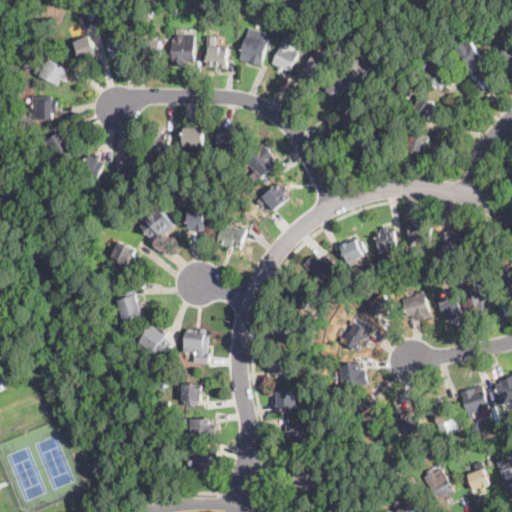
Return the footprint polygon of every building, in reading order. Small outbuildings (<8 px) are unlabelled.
[(41,9),(40,12),(32,10),(33,3),(42,5),(41,9)] [(280,8),(274,14),(270,9),(276,3),(280,8)] [(217,9),(210,14),(206,9),(213,4),(217,9)] [(325,21),(321,29),(314,26),(318,18),(325,21)] [(97,54),(94,56),(91,57),(90,55),(83,58),(75,41),(89,34),(99,53),(97,54)] [(197,34),(198,48),(203,48),(203,61),(187,61),(187,66),(174,66),(173,37),(177,37),(177,34),(197,34)] [(216,34),(216,45),(229,45),(229,67),(208,67),(207,34),(216,34)] [(292,70),(291,71),(273,63),(286,35),(296,40),(291,50),(299,53),(292,70)] [(118,58),(111,58),(111,36),(128,36),(128,58),(118,58)] [(263,40),(265,40),(266,36),(270,38),(264,63),(262,63),(242,58),(248,36),(263,40)] [(511,59),(510,60),(508,60),(507,58),(502,60),(497,47),(502,46),(501,43),(511,38),(511,59)] [(160,39),(160,56),(140,56),(140,39),(160,39)] [(473,71),(472,72),(456,48),(470,39),(486,62),(473,71)] [(341,52),(338,55),(323,77),(318,73),(315,78),(303,69),(316,52),(320,54),(323,50),(329,54),(334,47),(341,52)] [(366,78),(362,84),(354,78),(340,99),(329,92),(356,51),(359,53),(358,54),(375,65),(366,78)] [(69,76),(67,79),(66,81),(61,79),(59,84),(35,72),(44,55),(69,69),(66,74),(69,75),(69,76)] [(434,64),(435,65),(438,61),(453,74),(448,79),(452,82),(447,87),(445,85),(441,89),(421,71),(430,60),(434,64)] [(53,94),(53,99),(58,99),(59,112),(54,112),(54,118),(34,118),(34,114),(31,114),(31,109),(34,109),(34,95),(53,94)] [(436,113),(435,115),(434,115),(433,114),(428,122),(412,113),(422,94),(440,105),(436,113)] [(364,109),(367,116),(373,113),(377,122),(350,136),(340,115),(361,104),(364,109)] [(239,126),(246,128),(237,153),(235,153),(215,145),(221,129),(227,131),(228,127),(231,128),(232,123),(239,126)] [(205,137),(205,146),(184,146),(185,126),(205,127),(205,137)] [(72,150),(57,159),(46,139),(68,127),(74,139),(71,142),(73,145),(70,147),(72,150)] [(169,136),(168,153),(150,152),(151,135),(151,130),(164,131),(164,134),(170,134),(169,136)] [(428,144),(426,151),(421,150),(419,154),(408,151),(414,130),(431,135),(428,144)] [(357,168),(347,149),(376,134),(380,142),(369,148),(375,158),(357,168)] [(275,159),(269,165),(273,168),(258,182),(252,175),(256,170),(250,164),(248,167),(245,163),(263,146),(275,159)] [(140,154),(140,158),(139,179),(132,179),(132,182),(121,182),(123,157),(123,155),(131,155),(131,150),(140,151),(140,154)] [(102,155),(101,156),(100,160),(106,162),(99,179),(88,175),(85,182),(79,179),(89,153),(95,156),(96,152),(102,155)] [(287,199),(286,200),(275,209),(268,200),(261,205),(257,199),(279,182),(290,197),(287,199)] [(166,233),(164,234),(163,235),(161,234),(153,240),(141,223),(163,206),(177,225),(166,233)] [(205,214),(206,229),(206,230),(198,230),(198,227),(190,227),(189,208),(205,208),(205,214)] [(435,218),(434,222),(432,243),(408,241),(410,226),(411,219),(421,220),(421,216),(435,218)] [(241,228),(243,229),(244,226),(248,227),(242,248),(234,246),(233,251),(229,250),(227,249),(228,246),(218,243),(225,220),(230,222),(229,225),(241,228)] [(389,226),(390,230),(395,229),(399,249),(388,251),(389,258),(383,259),(377,230),(382,229),(382,227),(389,226)] [(460,226),(471,230),(463,253),(455,250),(453,257),(440,253),(449,226),(459,229),(460,226)] [(359,239),(361,242),(364,240),(368,250),(364,252),(365,255),(349,262),(341,245),(359,237),(359,239)] [(133,259),(131,264),(127,262),(126,265),(113,260),(121,240),(138,247),(133,259)] [(317,258),(318,259),(321,257),(323,259),(324,257),(341,274),(329,286),(305,263),(313,255),(317,258)] [(313,298),(307,308),(291,298),(302,281),(318,291),(313,298)] [(121,318),(119,318),(115,305),(120,304),(118,299),(122,297),(120,287),(134,283),(142,311),(121,318)] [(478,314),(477,314),(470,289),(493,283),(498,299),(494,300),(495,304),(491,305),(492,310),(478,314)] [(464,314),(460,315),(452,317),(451,314),(445,316),(440,299),(451,295),(449,289),(456,287),(464,314)] [(388,311),(387,311),(380,316),(377,311),(373,314),(367,305),(390,290),(398,304),(388,311)] [(430,310),(432,315),(418,320),(416,313),(409,315),(404,298),(425,292),(430,310)] [(299,319),(298,327),(295,342),(273,337),(274,330),(275,325),(278,326),(280,316),(299,319)] [(10,339),(10,346),(0,345),(0,318),(11,319),(10,339)] [(370,336),(361,352),(341,341),(345,334),(347,336),(356,320),(373,330),(370,336)] [(168,349),(163,356),(142,341),(154,325),(168,334),(165,337),(173,343),(168,349)] [(207,329),(207,333),(206,334),(211,335),(209,352),(211,352),(210,362),(196,361),(197,352),(185,351),(187,330),(199,331),(199,328),(207,329)] [(295,360),(295,362),(294,376),(275,376),(275,373),(269,372),(270,360),(273,360),(273,351),(295,352),(295,360)] [(362,368),(362,370),(366,369),(369,383),(344,388),(341,372),(340,365),(360,361),(362,368)] [(0,384),(0,369),(2,368),(8,380),(0,384)] [(511,400),(503,403),(502,404),(496,384),(501,382),(500,379),(511,375),(511,400)] [(198,403),(185,404),(185,382),(203,382),(203,399),(199,399),(199,403),(198,403)] [(491,407),(470,414),(462,391),(484,384),(491,407)] [(297,400),(297,406),(278,407),(277,400),(275,400),(275,398),(274,388),(296,387),(297,400)] [(377,395),(380,398),(381,399),(379,401),(386,408),(367,429),(360,423),(366,416),(357,408),(370,393),(372,396),(375,393),(377,395)] [(443,397),(444,401),(451,399),(457,416),(439,423),(432,404),(438,402),(437,399),(443,397)] [(415,409),(414,413),(414,414),(422,415),(420,437),(408,435),(408,432),(396,431),(398,411),(408,412),(408,409),(415,409)] [(217,429),(217,430),(212,430),(212,435),(192,435),(192,423),(186,423),(186,417),(214,417),(214,424),(217,424),(217,429)] [(311,434),(311,447),(311,449),(290,450),(290,442),(287,442),(286,422),(319,420),(319,429),(310,429),(311,434)] [(196,469),(194,469),(194,447),(219,447),(219,461),(215,461),(215,465),(210,465),(210,469),(196,469)] [(506,458),(509,466),(511,464),(511,488),(509,489),(498,460),(506,458)] [(492,483),(480,488),(475,489),(474,484),(469,486),(464,473),(476,468),(474,463),(482,460),(492,483)] [(323,502),(323,503),(313,500),(315,494),(292,487),(294,481),(290,479),(294,467),(317,473),(314,485),(327,489),(323,502)] [(435,472),(438,478),(447,473),(458,491),(449,497),(451,502),(443,507),(425,478),(424,476),(434,471),(435,472)] [(423,507),(421,511),(387,511),(389,508),(396,511),(400,499),(423,507)]
